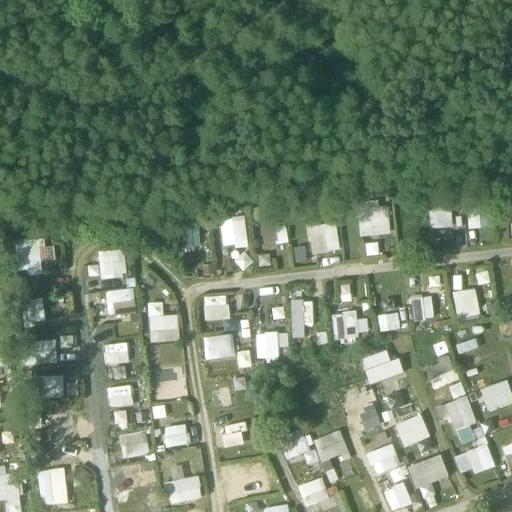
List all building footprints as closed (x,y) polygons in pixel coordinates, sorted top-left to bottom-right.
[(451,227),(449,201),(427,203),(429,229),(451,227)] [(466,211),(469,229),(490,226),(487,208),(466,211)] [(389,235),(388,210),(356,211),(357,236),(389,235)] [(219,221),(223,248),(248,244),(244,217),(219,221)] [(286,220),(260,221),(261,243),(286,242),(286,220)] [(336,223),(307,225),(309,253),(338,251),(336,223)] [(40,260),(47,260),(46,240),(17,241),(19,274),(40,272),(40,260)] [(233,246),(226,255),(244,270),(252,261),(233,246)] [(97,264),(86,265),(87,277),(125,275),(124,250),(97,251),(97,264)] [(109,318),(136,313),(131,287),(104,292),(109,318)] [(474,288),(452,293),(457,319),(480,315),(474,288)] [(28,322),(42,320),(40,296),(25,297),(28,322)] [(227,296),(202,297),(203,322),(228,321),(227,296)] [(414,320),(434,317),(430,296),(410,299),(414,320)] [(312,337),(310,300),(291,301),(292,338),(312,337)] [(148,304),(148,342),(178,342),(178,316),(168,316),(168,304),(148,304)] [(357,311),(333,313),(335,340),(358,338),(357,311)] [(378,331),(399,329),(398,313),(376,315),(378,331)] [(278,333),(254,334),(255,360),(280,358),(278,333)] [(204,359),(233,357),(232,335),(203,337),(204,359)] [(37,361),(55,360),(54,340),(36,341),(37,361)] [(126,343),(103,345),(105,366),(128,363),(126,343)] [(161,348),(147,350),(149,368),(163,366),(161,348)] [(449,357),(427,366),(436,388),(457,379),(449,357)] [(402,359),(379,364),(385,389),(408,383),(402,359)] [(38,397),(62,398),(62,376),(39,375),(38,397)] [(157,397),(186,394),(183,375),(155,378),(157,397)] [(504,383),(479,389),(485,411),(510,405),(504,383)] [(107,387),(108,407),(132,406),(131,386),(107,387)] [(490,420),(477,425),(467,396),(445,404),(460,444),(494,432),(490,420)] [(358,410),(364,429),(380,425),(374,406),(358,410)] [(77,439),(76,414),(48,415),(49,440),(77,439)] [(421,414),(393,425),(402,447),(429,436),(421,414)] [(186,424),(162,427),(164,447),(189,444),(186,424)] [(347,451),(338,430),(313,440),(322,462),(347,451)] [(122,459),(149,453),(144,431),(118,436),(122,459)] [(508,461),(511,460),(511,443),(503,446),(508,461)] [(487,444),(453,456),(459,473),(471,468),(473,474),(495,466),(487,444)] [(366,453),(373,475),(399,466),(392,445),(366,453)] [(440,454),(407,468),(416,489),(449,476),(440,454)] [(328,483),(337,481),(332,463),(344,460),(343,457),(322,462),(328,483)] [(223,496),(270,487),(266,468),(244,472),(242,464),(218,468),(223,496)] [(4,466),(0,466),(0,500),(3,501),(3,511),(19,511),(17,474),(4,474),(4,466)] [(182,466),(169,468),(174,503),(202,499),(199,475),(183,477),(182,466)] [(38,472),(40,505),(67,504),(65,470),(38,472)] [(297,485),(304,507),(328,500),(321,478),(297,485)] [(388,511),(410,502),(402,481),(380,490),(388,511)]
